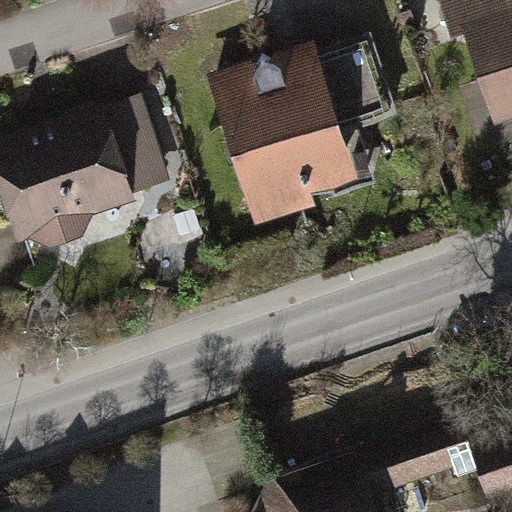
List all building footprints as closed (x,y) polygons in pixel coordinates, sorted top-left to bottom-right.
[(511,0),(430,0),(441,36),(461,30),(488,120),(511,112),(511,0)] [(360,33),(207,76),(246,212),(361,180),(343,116),(381,105),(360,33)] [(138,94),(0,134),(0,216),(8,237),(30,229),(45,251),(85,240),(98,211),(150,182),(162,154),(138,94)] [(511,511),(511,385),(355,440),(375,496),(468,464),(484,511),(511,511)] [(263,466),(242,511),(379,511),(375,496),(355,440),(263,466)]
